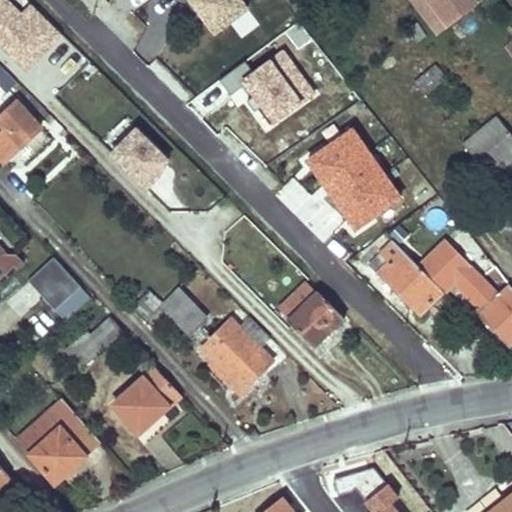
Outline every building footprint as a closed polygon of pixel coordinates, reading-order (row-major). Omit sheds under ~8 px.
[(12,0),(0,0),(0,46),(27,72),(65,33),(31,0),(22,10),(12,0)] [(190,0),(212,36),(232,24),(239,37),(261,25),(246,0),(190,0)] [(413,0),(441,36),(452,27),(430,0),(413,0)] [(430,0),(452,27),(480,6),(487,0),(430,0)] [(284,48),(255,70),(246,59),(192,99),(206,117),(241,90),(269,127),(317,91),(284,48)] [(198,56),(191,63),(205,77),(212,69),(198,56)] [(428,92),(447,76),(436,63),(417,80),(428,92)] [(14,102),(0,115),(0,159),(2,162),(39,127),(14,102)] [(494,119),(472,136),(487,156),(508,138),(494,119)] [(138,123),(110,152),(146,187),(174,158),(138,123)] [(472,136),(463,143),(478,163),(487,156),(472,136)] [(511,142),(508,138),(487,156),(499,170),(511,159),(511,142)] [(487,156),(478,163),(489,177),(499,170),(487,156)] [(311,163),(299,176),(307,183),(320,171),(311,163)] [(297,185),(282,201),(304,223),(318,209),(297,185)] [(511,224),(506,216),(494,224),(511,247),(511,224)] [(337,248),(347,239),(329,218),(319,226),(337,248)] [(443,241),(416,267),(441,292),(451,283),(480,311),(476,314),(508,345),(511,340),(511,289),(508,285),(497,294),(443,241)] [(391,243),(371,261),(418,313),(441,292),(416,267),(391,243)] [(288,318),(315,292),(305,282),(278,308),(288,318)] [(176,287),(158,305),(180,325),(197,307),(176,287)] [(288,318),(287,319),(313,345),(342,316),(316,291),(315,292),(288,318)] [(151,298),(138,311),(144,318),(158,305),(151,298)] [(197,307),(180,325),(188,333),(206,316),(197,307)] [(230,319),(203,346),(227,368),(222,373),(238,390),(271,357),(230,319)] [(84,332),(63,351),(79,368),(100,349),(84,332)] [(153,367),(113,403),(138,430),(179,395),(153,367)] [(58,427),(28,454),(54,482),(85,455),(58,427)] [(0,465),(0,483),(9,475),(0,465)] [(511,511),(511,493),(488,511),(511,511)]
